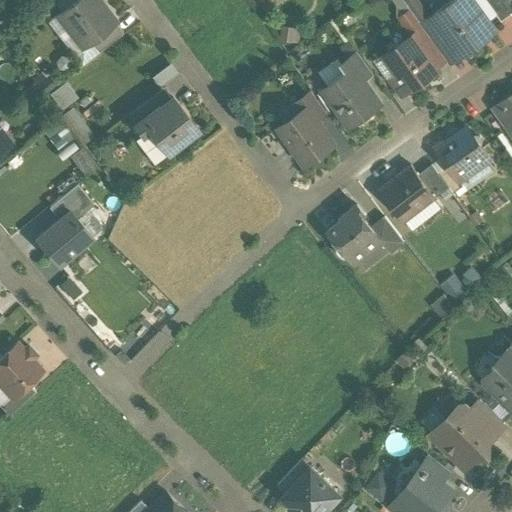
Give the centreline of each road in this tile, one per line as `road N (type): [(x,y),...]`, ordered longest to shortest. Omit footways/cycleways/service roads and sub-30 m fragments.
road 1 (residential): [(296,213),(511,52)]
road 2 (residential): [(296,213),(138,0)]
road 3 (residential): [(118,384),(296,213)]
road 4 (residential): [(118,384),(247,511)]
road 5 (residential): [(0,250),(118,384)]
